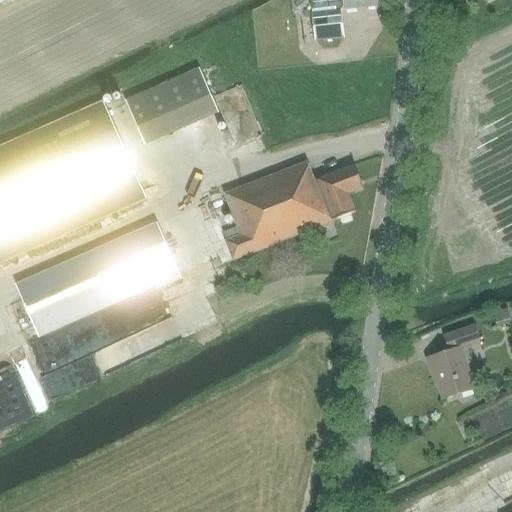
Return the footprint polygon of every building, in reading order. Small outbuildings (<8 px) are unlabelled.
[(378,0),(311,0),(312,9),(344,7),(345,11),(379,7),(378,0)] [(343,10),(313,13),(315,40),(345,38),(343,10)] [(220,113),(200,69),(126,101),(145,145),(220,113)] [(105,104),(0,149),(0,233),(136,174),(105,104)] [(223,234),(226,241),(234,261),(252,253),(335,222),(334,221),(357,211),(351,195),(364,189),(355,165),(315,181),(308,163),(226,194),(238,228),(223,234)] [(149,203),(63,241),(8,265),(39,338),(156,288),(158,290),(181,279),(149,203)] [(462,348),(481,341),(476,326),(445,336),(450,351),(430,358),(443,400),(476,389),(462,348)] [(90,363),(131,361),(130,339),(105,340),(105,343),(90,344),(90,363)] [(11,387),(0,390),(0,425),(19,421),(11,387)] [(511,456),(486,468),(498,495),(511,488),(511,456)]
